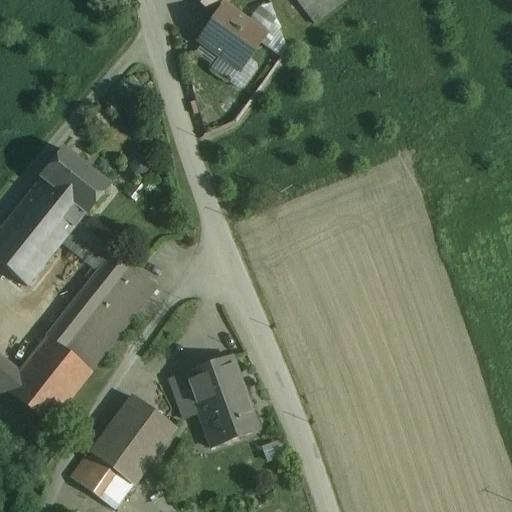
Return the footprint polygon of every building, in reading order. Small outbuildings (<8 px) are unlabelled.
[(195,0),(211,12),(219,0),(195,0)] [(294,0),(303,11),(316,0),(294,0)] [(316,0),(303,11),(314,25),(345,0),(316,0)] [(264,36),(224,7),(200,42),(220,56),(239,69),(240,70),(264,36)] [(239,69),(220,56),(211,69),(230,82),(239,69)] [(110,187),(63,150),(39,180),(41,181),(84,216),(86,218),(110,187)] [(41,181),(26,200),(0,232),(0,266),(27,288),(62,244),(77,225),(84,216),(41,181)] [(158,287),(82,226),(81,228),(77,225),(62,244),(93,269),(85,279),(91,283),(87,288),(47,339),(90,373),(158,287)] [(20,374),(5,392),(5,393),(49,427),(91,374),(90,373),(47,339),(45,340),(46,340),(20,374)] [(20,374),(0,358),(0,399),(5,393),(5,392),(20,374)] [(193,385),(204,427),(256,414),(245,372),(193,385)] [(204,427),(193,385),(177,390),(188,432),(204,427)] [(172,428),(128,395),(73,476),(110,503),(172,428)] [(256,414),(204,427),(215,469),(239,463),(266,456),(256,414)]
